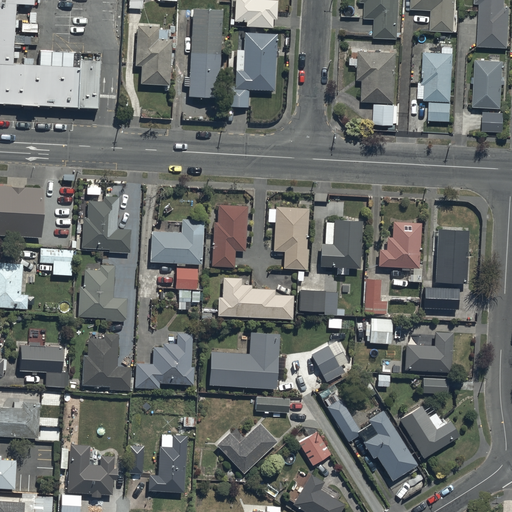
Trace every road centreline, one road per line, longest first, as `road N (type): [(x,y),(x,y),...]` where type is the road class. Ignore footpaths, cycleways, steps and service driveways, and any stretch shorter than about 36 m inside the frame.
road 1 (tertiary): [(308,158),(0,141)]
road 2 (residential): [(511,169),(499,381),(506,447)]
road 3 (tertiary): [(511,169),(308,158)]
road 4 (residential): [(308,158),(317,0)]
